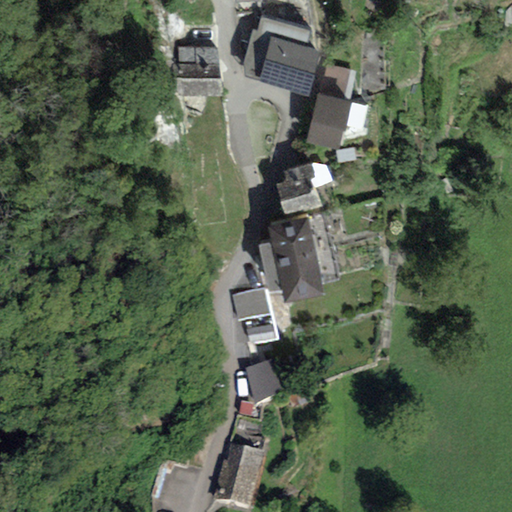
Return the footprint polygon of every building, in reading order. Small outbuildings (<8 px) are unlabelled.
[(311,26),(261,13),(257,27),(252,24),(242,62),(245,73),(307,89),(319,45),(307,42),(311,26)] [(219,62),(176,64),(177,96),(220,94),(219,62)] [(349,97),(317,90),(305,138),(338,146),(349,97)] [(285,178),(275,181),(282,208),(315,199),(311,185),(329,180),(325,165),(308,160),(282,167),(285,178)] [(308,211),(268,221),(272,238),(259,241),(269,282),(280,280),(284,293),(325,284),(308,211)] [(264,287),(232,295),(238,319),(270,312),(264,287)] [(273,364),(245,371),(254,405),(281,398),(273,364)] [(262,455),(228,447),(215,501),(249,510),(262,455)]
